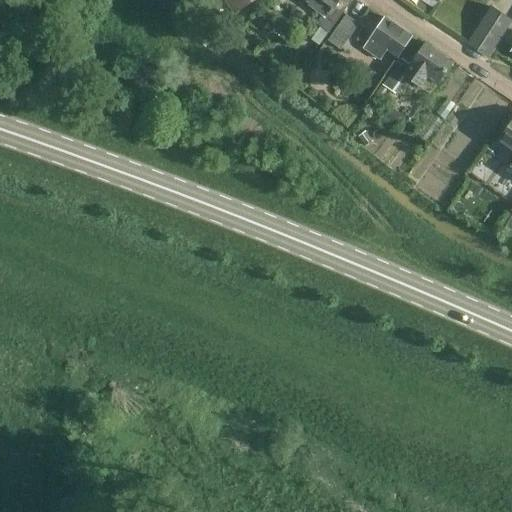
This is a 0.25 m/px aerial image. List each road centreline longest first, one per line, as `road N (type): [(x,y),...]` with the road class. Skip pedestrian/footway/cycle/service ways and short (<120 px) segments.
road 1 (secondary): [(511,330),(165,187),(0,133)]
road 2 (residential): [(511,93),(380,0)]
